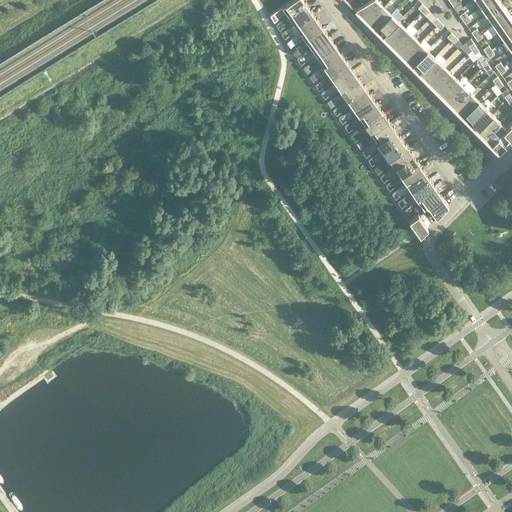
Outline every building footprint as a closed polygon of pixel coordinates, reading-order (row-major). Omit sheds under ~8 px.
[(306,2),(304,0),(290,0),(282,6),(288,15),(306,2)] [(383,6),(377,0),(370,0),(355,10),(367,22),(383,6)] [(503,3),(500,0),(489,0),(480,7),(486,15),(503,3)] [(312,11),(306,2),(288,15),(294,24),(312,11)] [(509,12),(503,3),(486,15),(492,23),(509,12)] [(391,13),(383,6),(367,22),(374,30),(391,13)] [(318,19),(312,11),(294,24),(300,32),(318,19)] [(465,11),(459,15),(462,19),(468,15),(465,11)] [(511,22),(511,16),(509,12),(492,23),(498,32),(511,22)] [(398,20),(391,13),(374,30),(382,37),(398,20)] [(471,20),(468,15),(462,19),(465,24),(471,20)] [(324,28),(318,19),(300,32),(306,40),(324,28)] [(405,28),(398,20),(382,37),(389,44),(405,28)] [(511,34),(511,22),(498,32),(504,40),(511,34)] [(330,36),(324,28),(306,40),(312,49),(330,36)] [(412,35),(405,28),(389,44),(396,51),(412,35)] [(476,28),(471,32),(474,36),(480,32),(476,28)] [(483,37),(480,32),(474,36),(477,40),(483,37)] [(420,42),(412,35),(396,51),(403,58),(420,42)] [(335,44),(330,36),(312,49),(317,57),(335,44)] [(427,49),(420,42),(403,58),(411,65),(427,49)] [(341,53),(335,44),(317,57),(323,65),(341,53)] [(488,45),(483,49),(486,53),(491,49),(488,45)] [(434,56),(427,49),(411,65),(418,73),(434,56)] [(494,53),(491,49),(486,53),(489,57),(494,53)] [(347,61),(341,53),(323,65),(329,74),(347,61)] [(442,64),(434,56),(418,73),(425,80),(442,64)] [(353,69),(347,61),(329,74),(335,82),(353,69)] [(500,61),(495,65),(498,69),(503,66),(500,61)] [(449,71),(442,64),(425,80),(433,87),(449,71)] [(506,70),(503,66),(498,69),(501,74),(506,70)] [(359,78),(353,69),(335,82),(341,91),(359,78)] [(456,78),(449,71),(433,87),(440,94),(456,78)] [(365,86),(359,78),(341,91),(347,99),(365,86)] [(463,85),(456,78),(440,94),(447,102),(463,85)] [(471,92),(463,85),(447,102),(454,109),(471,92)] [(371,94),(365,86),(347,99),(353,107),(371,94)] [(478,100),(471,92),(454,109),(462,116),(478,100)] [(377,103),(371,94),(353,107),(359,116),(377,103)] [(485,107),(478,100),(462,116),(469,123),(485,107)] [(383,111),(377,103),(359,116),(365,124),(383,111)] [(492,114),(485,107),(469,123),(476,130),(492,114)] [(389,119),(383,111),(365,124),(370,132),(389,119)] [(500,121),(492,114),(476,130),(483,138),(500,121)] [(394,128),(389,119),(370,132),(376,141),(394,128)] [(507,128),(500,121),(483,138),(491,145),(504,132),(507,128)] [(400,136),(394,128),(376,141),(382,149),(400,136)] [(511,139),(504,132),(491,145),(498,152),(511,139)] [(406,145),(400,136),(382,149),(388,157),(406,145)] [(412,153),(406,145),(388,157),(394,166),(412,153)] [(418,161),(412,153),(394,166),(400,174),(418,161)] [(424,170),(418,161),(400,174),(406,182),(424,170)] [(430,178),(424,170),(406,182),(412,191),(430,178)] [(436,186),(430,178),(412,191),(418,199),(436,186)] [(442,195),(436,186),(418,199),(423,207),(424,207),(442,195)] [(448,205),(442,195),(424,207),(423,207),(421,209),(430,222),(436,217),(448,205)] [(430,222),(421,209),(409,218),(420,233),(428,225),(426,224),(430,222)]
